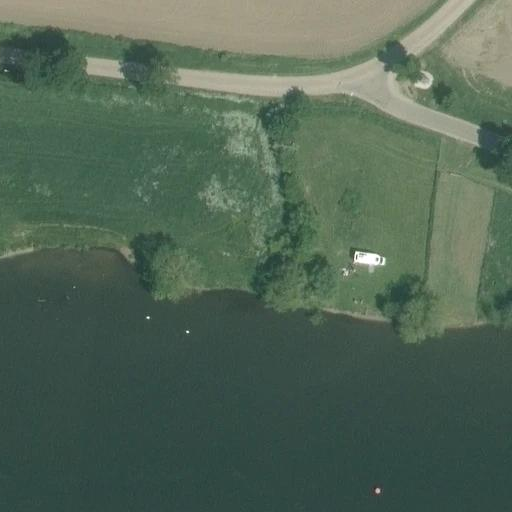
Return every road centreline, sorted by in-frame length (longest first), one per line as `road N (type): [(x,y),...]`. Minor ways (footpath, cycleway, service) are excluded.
road 1 (unclassified): [(365,83),(290,91),(0,53)]
road 2 (unclassified): [(511,152),(406,113),(365,83)]
road 3 (unclassified): [(365,83),(465,0)]
